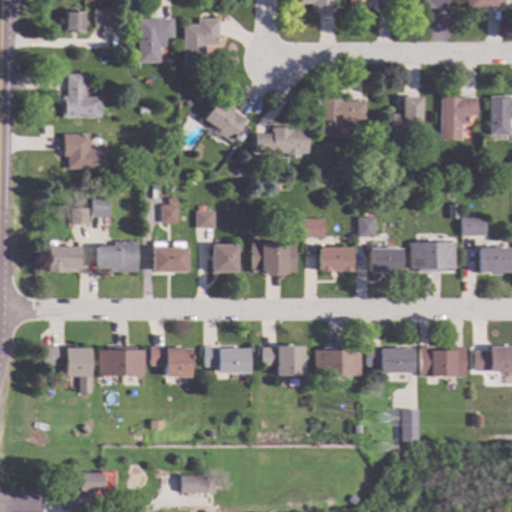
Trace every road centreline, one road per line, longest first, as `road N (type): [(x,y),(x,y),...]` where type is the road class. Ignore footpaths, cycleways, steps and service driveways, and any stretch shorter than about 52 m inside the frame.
road 1 (residential): [(0,311),(511,310)]
road 2 (residential): [(511,53),(266,56)]
